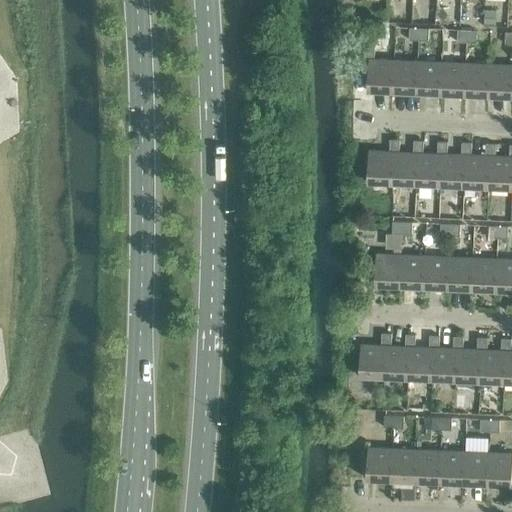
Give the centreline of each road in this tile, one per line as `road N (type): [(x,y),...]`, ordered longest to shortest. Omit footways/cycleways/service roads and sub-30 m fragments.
road 1 (secondary): [(196,511),(212,231),(205,0)]
road 2 (secondary): [(134,0),(139,358),(127,511)]
road 3 (residential): [(511,131),(346,125)]
road 4 (residential): [(511,328),(357,322)]
